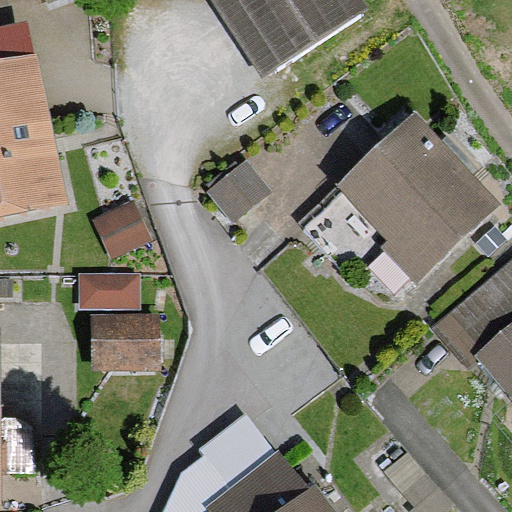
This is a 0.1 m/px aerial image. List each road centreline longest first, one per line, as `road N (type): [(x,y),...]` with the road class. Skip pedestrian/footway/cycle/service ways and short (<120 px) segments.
road 1 (residential): [(151,111),(216,315),(126,511)]
road 2 (residential): [(511,146),(454,79),(415,0)]
